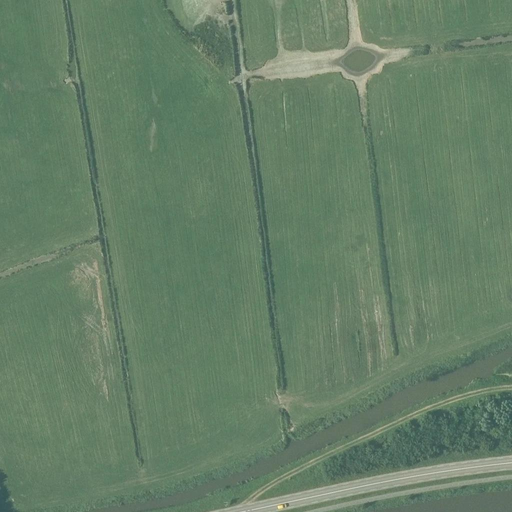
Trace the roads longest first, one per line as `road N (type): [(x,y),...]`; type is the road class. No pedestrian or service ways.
road 1 (track): [(221,511),(440,400),(511,385)]
road 2 (primary): [(511,463),(243,511)]
